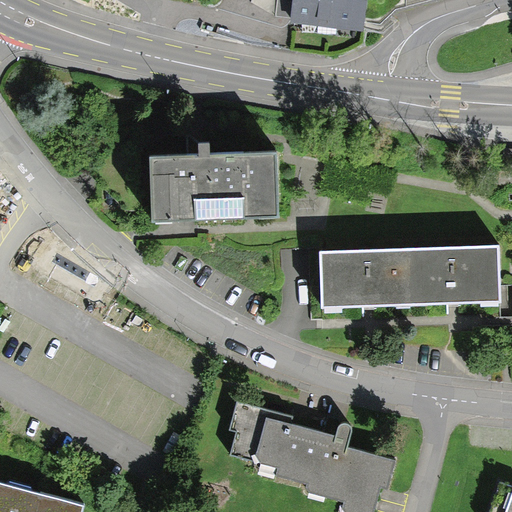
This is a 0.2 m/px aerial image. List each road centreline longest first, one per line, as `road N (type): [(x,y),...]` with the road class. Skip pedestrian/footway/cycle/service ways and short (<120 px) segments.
road 1 (residential): [(441,400),(349,379),(232,332),(119,267),(36,184),(0,133)]
road 2 (secondary): [(383,95),(145,55),(0,6)]
road 3 (residential): [(489,0),(422,20),(389,58),(383,95)]
road 4 (secondary): [(511,104),(383,95)]
